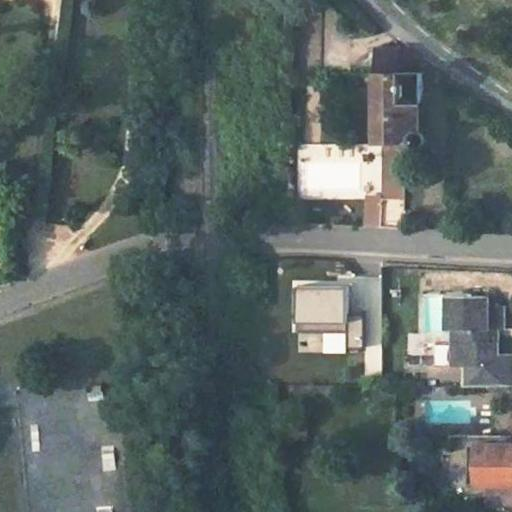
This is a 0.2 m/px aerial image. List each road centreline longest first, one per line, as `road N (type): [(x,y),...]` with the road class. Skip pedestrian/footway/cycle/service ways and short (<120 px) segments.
road 1 (residential): [(0,296),(158,239),(511,247)]
road 2 (residential): [(386,0),(511,97)]
